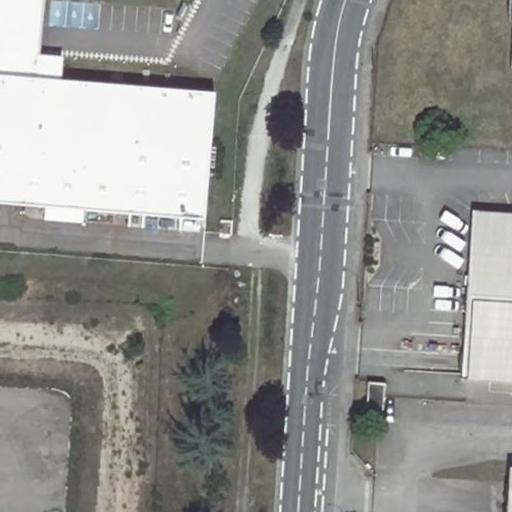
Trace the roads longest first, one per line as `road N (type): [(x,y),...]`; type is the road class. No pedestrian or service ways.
road 1 (tertiary): [(297,511),(331,84),(345,0)]
road 2 (unknown): [(320,256),(0,227)]
road 3 (unknown): [(327,129),(511,149)]
